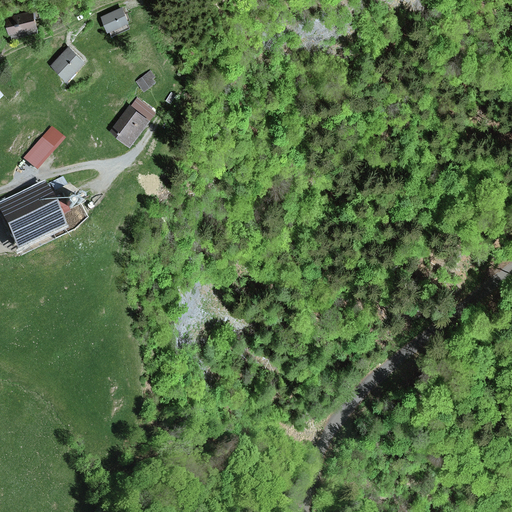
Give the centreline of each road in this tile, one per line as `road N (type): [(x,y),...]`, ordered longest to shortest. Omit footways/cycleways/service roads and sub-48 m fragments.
road 1 (unclassified): [(511,268),(361,391),(320,453),(306,511)]
road 2 (track): [(0,193),(91,164),(119,164),(149,145)]
road 3 (track): [(0,59),(134,0)]
